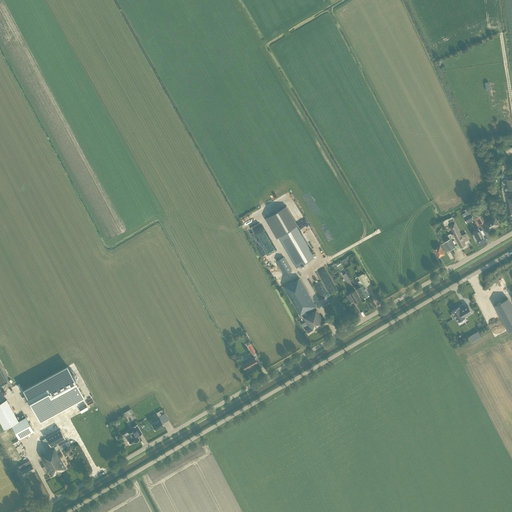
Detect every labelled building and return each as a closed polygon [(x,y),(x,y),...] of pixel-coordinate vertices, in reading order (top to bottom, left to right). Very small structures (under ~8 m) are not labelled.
[(314,258),(296,227),(297,227),(286,207),(266,218),(278,238),(279,237),(297,268),(314,258)] [(485,222),(481,215),(479,212),(476,214),(478,217),(474,219),(477,226),(485,222)] [(474,219),(473,218),(471,214),(464,217),(467,223),(474,219)] [(452,217),(448,219),(451,225),(449,226),(453,234),(452,235),(453,237),(455,237),(461,233),(455,223),(452,217)] [(495,217),(484,223),(489,231),(499,225),(495,217)] [(484,238),(481,232),(479,229),(472,233),(474,236),(477,242),(484,238)] [(466,234),(462,236),(461,233),(455,237),(461,248),(467,245),(465,242),(469,240),(466,234)] [(255,244),(258,252),(272,247),(270,240),(267,242),(266,239),(262,241),(255,244)] [(455,247),(451,239),(450,239),(445,242),(443,244),(447,252),(455,247)] [(434,249),(439,257),(445,253),(440,246),(434,249)] [(285,275),(288,273),(292,271),(284,257),(277,261),(285,275)] [(365,287),(367,285),(370,284),(364,274),(358,277),(363,285),(357,289),(363,298),(369,294),(365,287)] [(294,280),(283,286),(300,316),(303,314),(305,316),(303,317),(306,322),(302,324),(306,330),(307,330),(310,334),(328,324),(325,319),(322,320),(317,310),(313,312),(313,311),(308,314),(307,312),(316,307),(300,278),(295,281),(294,280)] [(356,290),(347,296),(351,302),(354,301),(355,302),(361,299),(356,290)] [(494,305),(505,325),(508,332),(511,330),(511,305),(508,298),(494,305)] [(455,318),(458,322),(466,318),(465,317),(472,312),(469,306),(461,310),(459,307),(452,311),(453,314),(451,315),(453,319),(455,318)] [(469,337),(471,339),(472,342),(481,337),(479,334),(478,332),(469,337)] [(248,345),(253,355),(256,353),(251,343),(248,345)] [(254,357),(251,359),(250,356),(240,361),(242,364),(245,370),(257,363),(254,357)] [(68,366),(23,390),(40,420),(84,396),(68,366)] [(7,400),(0,403),(0,421),(4,428),(18,421),(7,400)] [(162,423),(165,422),(168,420),(165,413),(159,417),(160,419),(152,424),(155,430),(164,426),(162,423)] [(26,417),(11,425),(19,439),(34,431),(26,417)] [(127,432),(122,435),(126,441),(128,440),(131,444),(139,439),(136,434),(141,432),(137,424),(132,427),(134,430),(130,433),(130,432),(128,433),(127,432)] [(44,454),(40,456),(41,457),(46,466),(47,466),(50,471),(49,472),(51,477),(58,473),(58,472),(59,471),(60,472),(66,469),(53,445),(65,439),(60,430),(46,438),(52,448),(44,453),(44,454)] [(31,464),(29,461),(19,466),(20,470),(24,476),(35,471),(31,464)]
